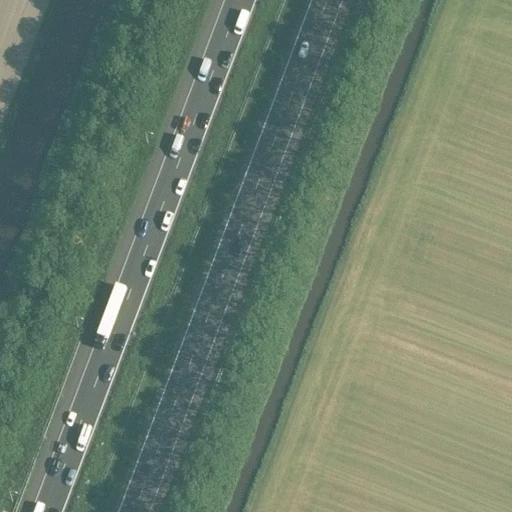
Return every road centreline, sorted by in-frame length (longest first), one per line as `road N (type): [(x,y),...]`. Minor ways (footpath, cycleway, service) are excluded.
road 1 (motorway): [(130,511),(325,0)]
road 2 (motorway): [(243,0),(51,511)]
